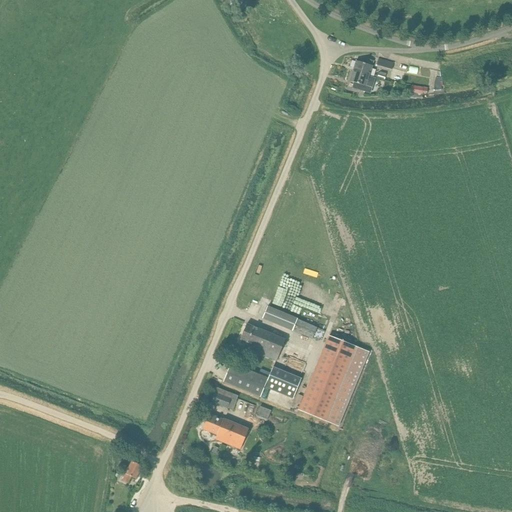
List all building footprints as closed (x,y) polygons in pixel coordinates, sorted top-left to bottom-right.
[(376,66),(392,70),(393,63),(378,58),(376,66)] [(356,61),(353,71),(369,76),(372,66),(371,66),(373,61),(366,59),(365,64),(356,61)] [(350,82),(354,83),(352,88),(369,94),(374,78),(369,77),(369,76),(353,71),(350,82)] [(434,82),(434,90),(442,90),(441,86),(440,82),(441,82),(442,82),(441,77),(436,77),(434,82)] [(412,85),(411,92),(422,93),(427,94),(427,88),(412,85)] [(282,323),(293,328),(292,331),(312,339),(317,328),(296,320),(298,316),(287,312),(282,323)] [(246,324),(246,325),(240,340),(250,344),(248,349),(276,361),(285,340),(246,324)] [(328,336),(309,383),(298,410),(338,427),(368,352),(355,347),(328,336)] [(230,363),(223,382),(260,397),(264,387),(267,379),(268,378),(258,374),(230,363)] [(267,379),(264,387),(293,398),(300,379),(272,368),(268,378),(267,379)] [(211,402),(233,410),(234,408),(252,414),(256,406),(237,399),(238,396),(216,388),(211,402)] [(259,407),(256,416),(267,420),(270,411),(259,407)] [(240,449),(248,429),(223,419),(223,420),(209,415),(203,429),(217,435),(215,439),(240,449)] [(251,456),(250,468),(259,469),(260,458),(256,457),(255,457),(251,456)] [(142,467),(132,462),(122,480),(127,483),(131,477),(136,479),(142,467)]
